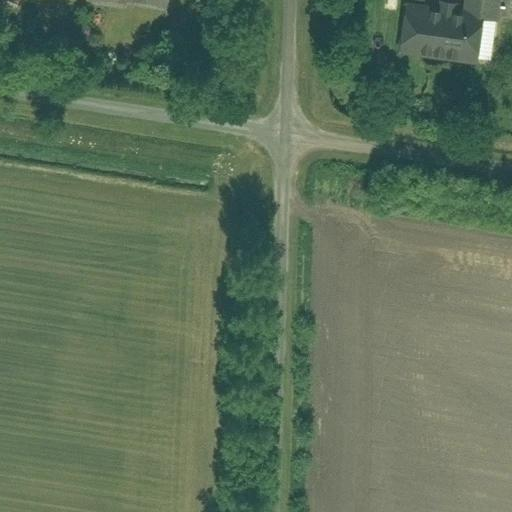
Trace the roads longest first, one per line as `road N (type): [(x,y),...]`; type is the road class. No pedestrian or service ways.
road 1 (unclassified): [(287,135),(274,511)]
road 2 (unclassified): [(287,135),(0,92)]
road 3 (unclassified): [(511,171),(287,135)]
road 4 (unclassified): [(292,0),(287,135)]
